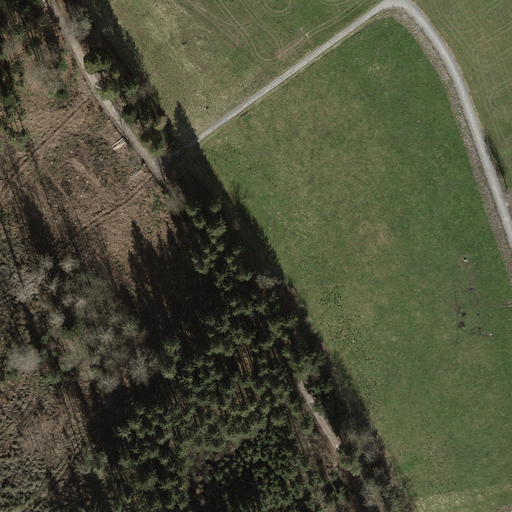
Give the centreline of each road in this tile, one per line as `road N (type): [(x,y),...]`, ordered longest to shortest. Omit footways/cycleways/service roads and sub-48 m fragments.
road 1 (track): [(49,0),(157,168),(270,319),(371,511)]
road 2 (track): [(392,0),(157,168)]
road 3 (track): [(403,0),(436,40),(470,105),(511,226)]
